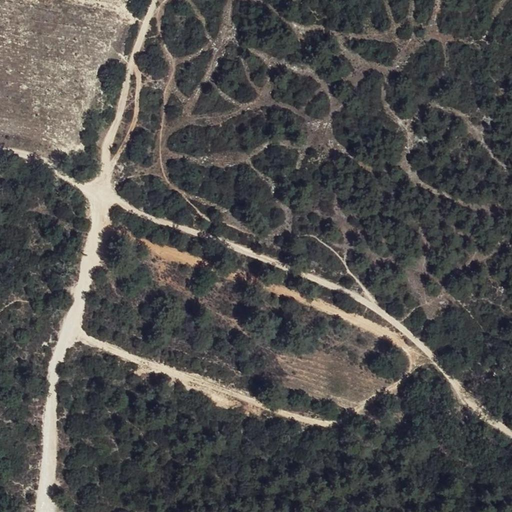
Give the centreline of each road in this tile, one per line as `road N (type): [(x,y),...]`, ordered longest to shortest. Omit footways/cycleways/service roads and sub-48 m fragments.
road 1 (track): [(0,152),(39,158),(385,312),(500,429),(511,431)]
road 2 (track): [(48,511),(64,361),(102,191),(158,0)]
